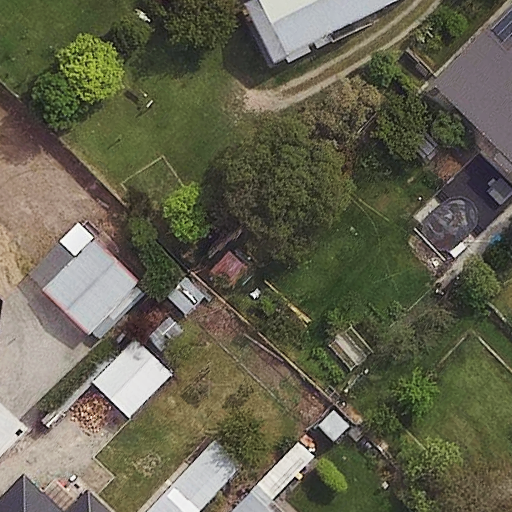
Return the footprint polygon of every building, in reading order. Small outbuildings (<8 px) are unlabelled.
[(247,0),(281,64),(405,0),(247,0)] [(511,5),(509,3),(432,86),(511,160),(511,5)] [(95,240),(43,291),(97,347),(150,296),(95,240)] [(98,384),(132,421),(181,377),(147,339),(98,384)] [(55,511),(19,475),(0,493),(0,511),(108,511),(83,486),(56,511),(55,511)] [(283,511),(269,496),(251,511),(283,511)]
